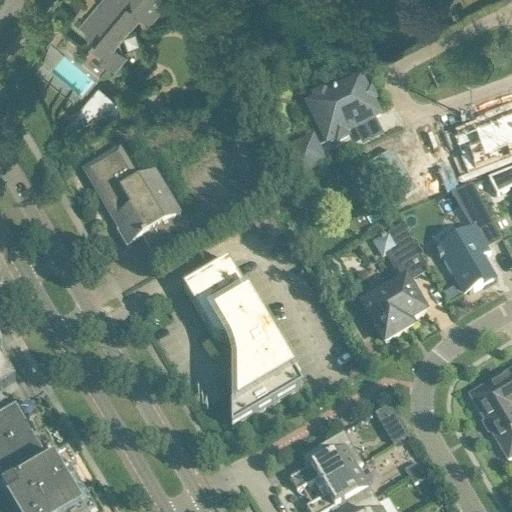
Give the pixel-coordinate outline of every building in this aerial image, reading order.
[(100,0),(80,25),(92,35),(89,39),(104,53),(99,59),(113,71),(126,56),(113,44),(138,14),(148,23),(168,0),(167,0),(100,0)] [(327,94),(325,90),(314,95),(316,99),(313,100),(325,124),(319,127),(327,143),(336,138),(338,142),(348,137),(347,133),(381,116),(373,100),(368,102),(364,95),(369,92),(361,76),(327,94)] [(102,99),(109,115),(121,117),(113,95),(102,99)] [(91,122),(86,109),(67,116),(72,129),(91,122)] [(511,117),(454,140),(468,176),(511,158),(511,117)] [(313,137),(286,151),(299,177),(326,163),(313,137)] [(185,160),(157,176),(137,141),(102,161),(85,171),(107,210),(112,208),(120,222),(124,220),(128,226),(125,228),(144,261),(165,248),(164,247),(185,235),(186,236),(208,224),(190,193),(201,187),(185,160)] [(391,153),(367,168),(392,208),(416,194),(391,153)] [(511,171),(489,181),(498,198),(511,190),(511,171)] [(439,255),(437,256),(441,262),(443,261),(453,279),(458,276),(470,296),(495,281),(496,283),(497,283),(484,259),(491,255),(488,250),(502,242),(473,187),(453,195),(473,230),(437,251),(439,255)] [(390,254),(398,268),(419,255),(402,226),(388,235),(397,250),(390,254)] [(233,430),(304,388),(278,344),(279,343),(279,341),(278,338),(277,336),(275,333),(273,330),(272,328),(270,326),(268,324),(266,325),(229,262),(184,289),(215,342),(232,342),(234,346),(236,353),(239,365),(232,369),(233,430)] [(426,314),(416,297),(406,281),(363,307),(386,345),(414,328),(411,323),(426,314)] [(0,391),(16,382),(4,362),(0,361),(0,348),(2,347),(0,342),(0,391)] [(511,371),(470,397),(508,463),(511,460),(511,371)] [(83,511),(80,505),(86,501),(72,477),(71,478),(71,479),(66,481),(47,450),(46,451),(42,454),(34,441),(40,437),(31,422),(29,422),(29,423),(25,425),(17,412),(23,409),(22,406),(0,418),(0,473),(10,490),(3,494),(4,496),(0,497),(0,511),(83,511)] [(390,407),(376,416),(382,425),(396,417),(390,407)] [(290,481),(298,494),(315,484),(319,492),(358,470),(363,467),(344,434),(303,458),(310,469),(290,481)] [(415,465),(404,472),(409,479),(420,473),(415,465)] [(307,509),(308,511),(332,511),(335,511),(355,511),(376,500),(358,470),(319,492),(324,499),(307,509)] [(420,473),(409,479),(414,487),(424,480),(420,473)] [(383,511),(376,500),(355,511),(383,511)]
